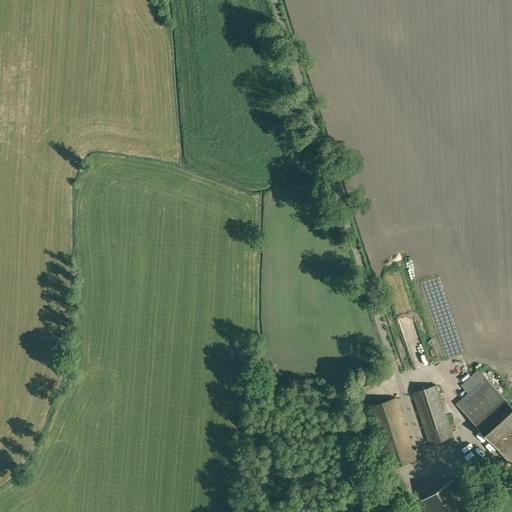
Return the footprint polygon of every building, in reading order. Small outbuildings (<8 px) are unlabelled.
[(467,386),(473,388),(477,379),(471,376),(467,386)] [(459,408),(476,426),(493,445),(511,465),(511,405),(505,398),(505,399),(490,381),(459,408)] [(453,437),(436,385),(413,393),(430,444),(453,437)] [(417,460),(396,398),(370,407),(390,469),(417,460)] [(282,474),(282,468),(262,469),(263,480),(274,479),(274,474),(282,474)] [(473,511),(454,481),(420,502),(426,511),(473,511)]
